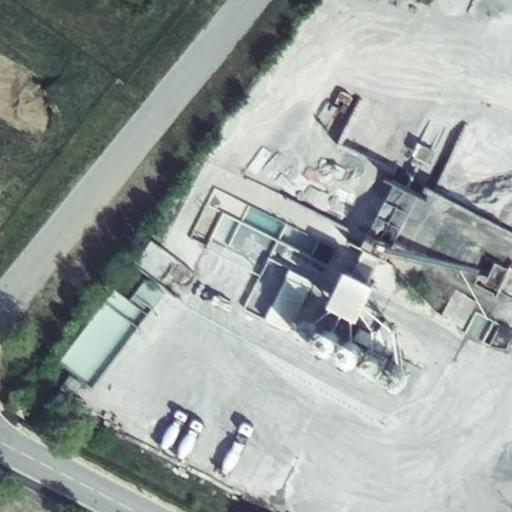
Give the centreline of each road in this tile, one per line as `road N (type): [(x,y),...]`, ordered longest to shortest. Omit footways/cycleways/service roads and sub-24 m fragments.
road 1 (unknown): [(511,385),(424,465),(390,511)]
road 2 (unclassified): [(152,511),(0,433)]
